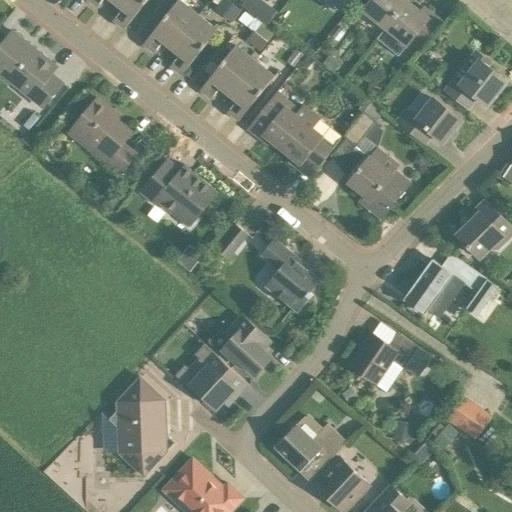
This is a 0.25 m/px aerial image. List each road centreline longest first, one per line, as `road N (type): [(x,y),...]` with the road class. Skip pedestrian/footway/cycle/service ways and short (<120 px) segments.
road 1 (residential): [(31,0),(371,272)]
road 2 (residential): [(306,511),(254,466),(252,427),(327,347),(371,272)]
road 3 (residential): [(371,272),(511,133)]
